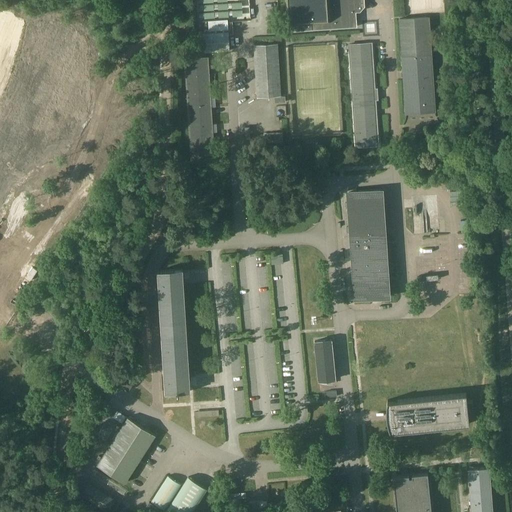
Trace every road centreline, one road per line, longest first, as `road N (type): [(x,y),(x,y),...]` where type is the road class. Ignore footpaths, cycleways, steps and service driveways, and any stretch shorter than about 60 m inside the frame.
road 1 (track): [(168,0),(162,209),(70,374),(56,511)]
road 2 (unclassified): [(511,296),(489,0)]
